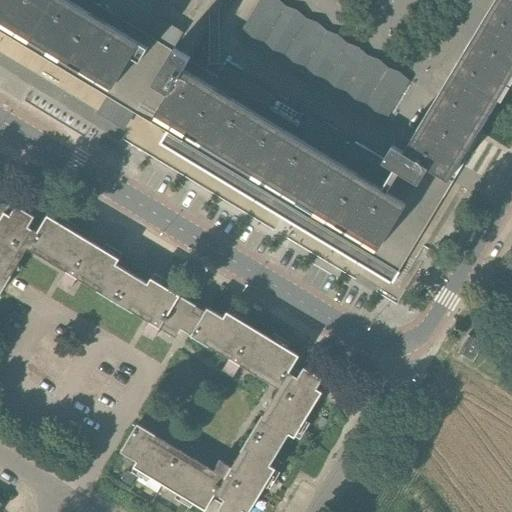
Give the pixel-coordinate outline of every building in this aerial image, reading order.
[(398,254),(444,178),(493,97),(511,65),(511,0),(501,0),(408,156),(392,146),(383,161),(376,157),(376,156),(372,153),(226,65),(218,79),(188,61),(190,58),(174,48),(167,60),(150,49),(112,27),(67,0),(0,0),(0,20),(122,95),(139,105),(364,240),(367,235),(398,254)] [(260,0),(251,15),(262,21),(274,1),(272,0),(260,0)] [(262,21),(272,28),(285,7),(274,1),(262,21)] [(272,28),(283,34),(295,13),(285,7),(272,28)] [(283,34),(293,40),(306,19),(295,13),(283,34)] [(239,36),(250,42),(262,21),(251,15),(239,36)] [(293,40),(304,46),(316,26),(306,19),(293,40)] [(250,42),(260,48),(272,28),(262,21),(250,42)] [(304,46),(314,53),(326,32),(316,26),(304,46)] [(260,48),(271,54),(283,34),(272,28),(260,48)] [(314,53),(324,59),(337,38),(326,32),(314,53)] [(271,54),(281,61),(293,40),(283,34),(271,54)] [(324,59),(335,65),(347,44),(337,38),(324,59)] [(281,61),(291,67),(304,46),(293,40),(281,61)] [(335,65),(345,71),(357,51),(347,44),(335,65)] [(291,67),(302,73),(314,53),(304,46),(291,67)] [(345,71),(355,77),(368,57),(357,51),(345,71)] [(302,73),(312,79),(324,59),(314,53),(302,73)] [(355,77),(366,84),(378,63),(368,57),(355,77)] [(312,79),(322,86),(335,65),(324,59),(312,79)] [(366,84),(376,90),(388,69),(378,63),(366,84)] [(322,86),(333,92),(345,71),(335,65),(322,86)] [(376,90),(386,96),(399,75),(388,69),(376,90)] [(333,92),(343,98),(355,77),(345,71),(333,92)] [(386,96),(397,102),(409,82),(399,75),(386,96)] [(343,98),(353,104),(366,84),(355,77),(343,98)] [(353,104),(364,110),(376,90),(366,84),(353,104)] [(364,110),(374,117),(386,96),(376,90),(364,110)] [(374,117),(384,123),(397,102),(386,96),(374,117)] [(280,450),(290,434),(295,437),(309,415),(322,392),(317,389),(323,379),(304,367),(298,378),(294,375),(289,372),(299,356),(277,342),(255,329),(233,315),(228,312),(224,317),(208,307),(203,316),(194,310),(196,306),(180,296),(153,280),(152,279),(148,284),(132,274),(116,265),(120,259),(117,258),(92,243),(69,229),(48,216),(38,232),(33,229),(29,227),(35,217),(16,206),(10,216),(5,213),(0,220),(0,293),(1,294),(12,275),(16,268),(11,265),(19,251),(23,245),(49,261),(57,266),(59,261),(70,267),(60,283),(66,287),(71,290),(80,274),(100,286),(97,291),(115,302),(133,313),(136,308),(152,317),(143,333),(153,340),(163,324),(179,334),(182,330),(191,335),(209,347),(212,341),(216,343),(232,353),(223,369),(228,372),(233,376),(240,364),(257,375),(284,391),(280,397),(268,418),(263,415),(262,417),(252,433),(243,449),(231,467),(221,461),(219,465),(212,477),(191,465),(171,453),(152,441),(156,436),(137,425),(120,453),(136,463),(133,468),(136,469),(155,481),(175,493),(195,505),(206,511),(216,495),(224,500),(218,510),(221,511),(242,511),(243,511),(244,511),(249,511),(262,492),(276,469),(271,466),(280,450)] [(458,353),(474,363),(484,345),(469,335),(458,353)]
